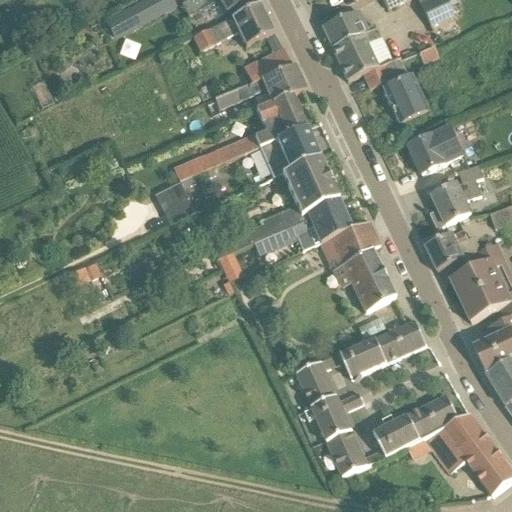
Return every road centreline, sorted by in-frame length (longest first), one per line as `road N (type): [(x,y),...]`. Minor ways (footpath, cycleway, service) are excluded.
road 1 (residential): [(511,442),(459,362),(282,0)]
road 2 (track): [(0,434),(378,511)]
